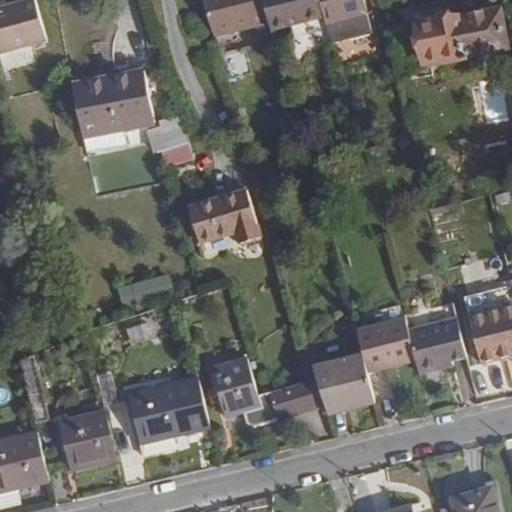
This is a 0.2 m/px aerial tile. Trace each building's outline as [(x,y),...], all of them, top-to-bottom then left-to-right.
[(5,0),(0,0),(0,9),(8,8),(5,0)] [(0,9),(0,53),(47,41),(35,0),(8,8),(0,9)] [(263,0),(202,0),(214,37),(258,26),(263,44),(274,42),(271,30),(263,0)] [(320,0),(263,0),(271,30),(292,26),(325,18),(320,0)] [(363,0),(320,0),(325,18),(327,25),(367,14),(363,0)] [(500,10),(415,27),(422,61),(507,43),(500,10)] [(295,37),(328,29),(327,25),(325,18),(292,26),(295,37)] [(107,79),(73,86),(84,139),(155,124),(144,72),(107,79)] [(189,146),(185,131),(160,138),(164,153),(189,146)] [(189,146),(164,153),(159,155),(162,168),(194,159),(189,146)] [(248,192),(189,209),(199,243),(235,233),(239,243),(261,237),(248,192)] [(154,277),(156,298),(173,296),(171,276),(154,277)] [(406,315),(406,319),(417,361),(420,374),(453,365),(452,361),(467,357),(453,304),(406,315)] [(511,307),(470,317),(481,364),(500,360),(499,354),(511,351),(511,307)] [(364,357),(369,374),(417,361),(406,319),(358,331),(364,357)] [(511,351),(499,354),(500,360),(511,357),(511,351)] [(326,405),(328,415),(376,403),(369,374),(364,357),(314,369),(318,380),(326,405)] [(95,361),(101,388),(113,385),(107,358),(95,361)] [(35,360),(22,365),(36,424),(49,421),(35,360)] [(255,427),(326,405),(318,380),(260,397),(250,360),(212,370),(217,388),(222,403),(226,418),(243,413),(245,423),(255,427)] [(178,384),(181,395),(202,390),(200,379),(178,384)] [(150,392),(130,397),(136,423),(142,445),(172,438),(187,434),(211,428),(202,390),(181,395),(178,384),(175,385),(150,392)] [(124,398),(130,397),(150,392),(148,386),(123,392),(124,398)] [(211,406),(222,403),(217,388),(206,390),(211,406)] [(136,423),(130,397),(124,398),(131,425),(136,423)] [(71,472),(118,460),(106,412),(60,424),(71,472)] [(71,472),(60,424),(53,425),(64,473),(71,472)] [(0,493),(50,482),(38,432),(0,441),(0,493)] [(172,438),(142,445),(145,458),(176,450),(172,438)] [(497,511),(492,490),(453,501),(456,511),(497,511)]
